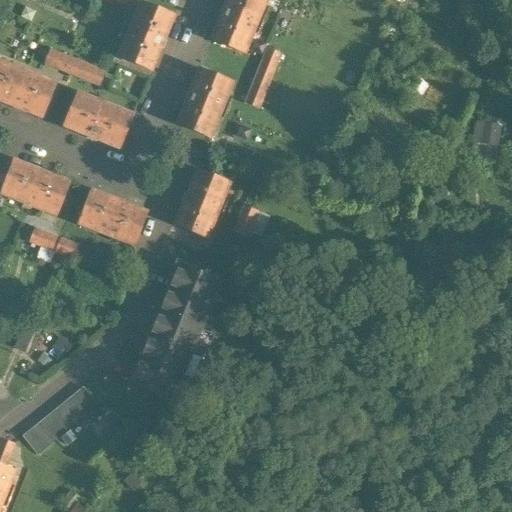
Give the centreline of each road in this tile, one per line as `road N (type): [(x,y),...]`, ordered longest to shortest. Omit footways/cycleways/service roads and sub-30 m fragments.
road 1 (residential): [(158,197),(158,219),(119,332),(0,423)]
road 2 (residential): [(146,157),(206,0)]
road 3 (residential): [(0,123),(130,172)]
